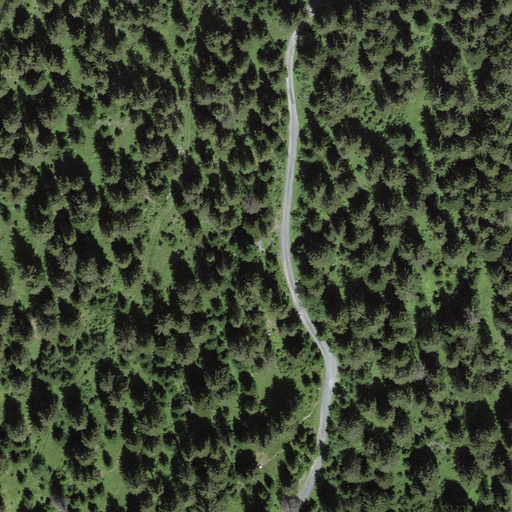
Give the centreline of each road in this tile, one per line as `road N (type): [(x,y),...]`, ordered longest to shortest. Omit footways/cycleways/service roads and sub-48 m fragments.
road 1 (track): [(213,0),(200,40),(183,188),(9,511)]
road 2 (unclassified): [(304,511),(335,368),(285,259),(297,128),(290,54),(309,0)]
